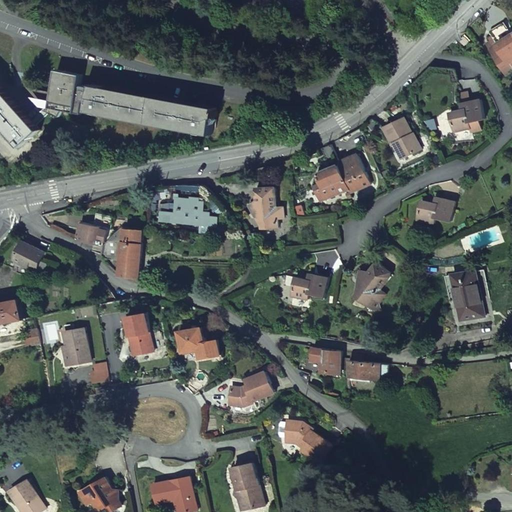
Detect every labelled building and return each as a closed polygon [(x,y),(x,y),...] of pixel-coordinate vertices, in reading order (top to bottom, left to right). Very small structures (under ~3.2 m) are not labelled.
[(511,21),(510,18),(496,27),(500,34),(492,39),(510,70),(511,69),(511,21)] [(464,39),(459,43),(463,47),(468,43),(464,39)] [(33,120),(36,123),(50,112),(59,116),(61,111),(81,113),(84,98),(89,99),(90,95),(78,93),(82,74),(57,69),(51,100),(49,100),(47,107),(33,120)] [(0,121),(22,146),(41,129),(36,123),(33,120),(0,82),(0,121)] [(89,99),(87,110),(211,133),(216,107),(92,84),(90,95),(89,99)] [(467,108),(451,111),(455,131),(471,127),(470,121),(486,118),(482,99),(465,102),(467,108)] [(413,134),(405,117),(384,128),(392,144),(393,143),(396,143),(404,158),(422,149),(415,133),(413,134)] [(321,148),(327,161),(337,156),(331,143),(321,148)] [(404,158),(396,143),(393,143),(401,159),(404,158)] [(371,184),(359,155),(339,163),(340,165),(346,179),(350,189),(352,193),(371,184)] [(340,165),(319,173),(322,182),(314,185),(318,193),(321,192),(324,200),(350,190),(351,193),(352,193),(350,189),(346,179),(340,165)] [(206,210),(207,199),(202,199),(203,185),(183,186),(182,211),(177,210),(177,214),(163,213),(163,219),(222,224),(222,214),(213,213),(213,210),(206,210)] [(278,187),(259,188),(259,200),(251,206),(256,214),(260,211),(262,214),(263,228),(281,227),(280,219),(287,218),(286,207),(279,207),(278,187)] [(433,217),(449,221),(455,202),(439,198),(437,204),(433,203),(421,200),(416,218),(432,222),(433,217)] [(115,217),(99,214),(97,218),(114,223),(115,217)] [(79,240),(103,247),(103,245),(106,245),(106,243),(108,244),(110,231),(113,231),(114,223),(97,218),(96,226),(83,223),(79,240)] [(142,278),(147,229),(127,227),(108,248),(107,248),(106,258),(124,260),(122,275),(142,278)] [(20,251),(41,261),(45,252),(25,242),(20,251)] [(41,261),(20,251),(16,261),(36,271),(41,261)] [(391,272),(376,260),(368,269),(359,268),(357,278),(362,278),(361,283),(353,293),(366,304),(372,297),(377,301),(384,292),(378,287),(391,272)] [(135,297),(94,262),(117,300),(135,297)] [(493,315),(486,269),(455,274),(462,320),(493,315)] [(314,280),(298,277),(295,297),(311,299),(312,293),(328,296),(331,276),(315,274),(314,280)] [(0,323),(25,319),(23,300),(0,304),(0,323)] [(127,317),(133,341),(135,341),(137,354),(156,350),(147,313),(127,317)] [(184,351),(199,348),(207,347),(208,356),(222,354),(219,338),(206,341),(204,326),(181,330),(184,351)] [(85,328),(65,332),(68,349),(71,349),(74,365),(92,361),(85,328)] [(28,347),(42,344),(39,329),(30,331),(31,335),(30,335),(28,337),(28,339),(26,339),(28,347)] [(323,363),(323,375),(343,376),(343,371),(344,359),(344,349),(315,346),(313,359),(323,363)] [(207,347),(199,348),(201,358),(208,356),(207,347)] [(358,378),(382,380),(384,363),(363,361),(364,354),(352,353),(352,360),(352,372),(351,380),(358,381),(358,378)] [(344,359),(343,371),(352,372),(352,360),(344,359)] [(389,380),(391,363),(384,363),(382,380),(389,380)] [(109,371),(93,374),(94,383),(111,380),(109,371)] [(255,401),(276,392),(267,371),(248,379),(250,385),(243,387),(234,386),(232,404),(246,406),(255,402),(255,401)] [(332,444),(313,430),(314,428),(305,421),(288,420),(286,437),(297,438),(305,444),(302,447),(301,449),(320,462),(332,444)] [(305,444),(297,438),(286,437),(286,441),(296,442),(302,447),(305,444)] [(255,463),(234,467),(239,489),(241,489),(242,492),(239,496),(242,510),(265,505),(260,479),(259,479),(255,463)] [(191,476),(154,484),(158,503),(176,499),(178,511),(188,511),(198,510),(191,476)] [(107,477),(81,491),(88,503),(94,499),(96,503),(94,504),(98,511),(99,511),(107,508),(106,505),(108,504),(111,510),(122,504),(107,477)] [(29,480),(11,491),(20,505),(22,504),(27,511),(40,511),(47,508),(29,480)]
